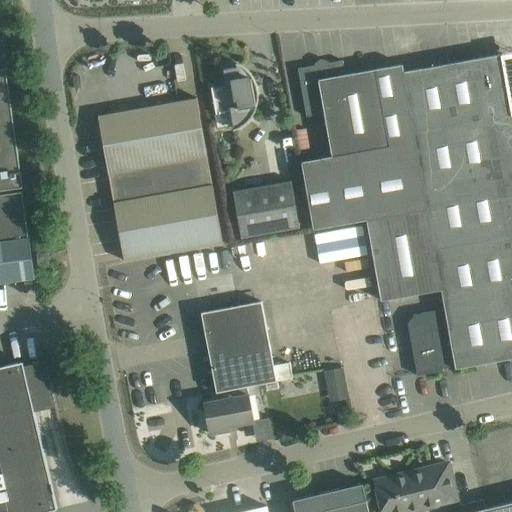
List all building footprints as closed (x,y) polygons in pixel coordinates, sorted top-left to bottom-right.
[(486,42),(488,53),(498,51),(496,41),(486,42)] [(511,113),(501,54),(404,72),(402,64),(390,66),(416,211),(366,220),(381,301),(441,290),(445,311),(414,315),(408,324),(417,375),(443,370),(442,368),(455,366),(455,368),(511,358),(511,113)] [(313,229),(366,220),(416,211),(390,66),(345,74),(343,60),(298,68),(306,117),(324,114),(332,158),(302,163),(313,229)] [(259,93),(258,90),(258,87),(257,84),(256,81),(254,79),(253,76),(251,73),(249,71),(247,69),(244,67),(242,65),(239,64),(236,62),(235,64),(236,64),(237,67),(224,70),(226,86),(213,88),(212,87),(211,87),(216,114),(231,112),(234,129),(240,126),(245,122),(250,118),(254,112),(257,106),(258,103),(258,100),(259,97),(259,93)] [(0,190),(21,187),(6,85),(5,69),(4,69),(0,69),(0,190)] [(98,115),(114,202),(124,261),(223,243),(197,97),(98,115)] [(291,180),(233,191),(241,238),(300,228),(291,180)] [(0,283),(34,279),(28,238),(22,192),(0,195),(0,283)] [(37,254),(37,265),(48,265),(48,253),(37,254)] [(261,301),(201,313),(216,392),(220,392),(247,385),(292,377),(289,362),(273,366),(261,301)] [(0,511),(49,511),(57,509),(23,361),(0,366),(0,511)] [(343,366),(323,370),(325,382),(345,378),(343,366)] [(247,385),(220,392),(222,399),(204,403),(210,434),(230,431),(229,427),(254,422),(247,385)] [(448,463),(374,481),(381,511),(410,511),(458,501),(448,463)] [(313,495),(292,500),(295,511),(369,511),(366,499),(362,483),(356,485),(339,489),(333,490),(320,493),(320,495),(314,496),(313,495)] [(511,511),(511,502),(485,508),(483,500),(456,506),(457,511),(511,511)]
